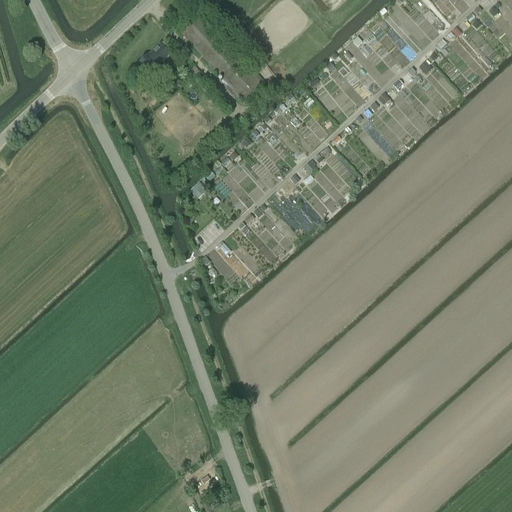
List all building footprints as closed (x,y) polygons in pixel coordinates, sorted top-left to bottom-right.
[(494,9),(489,13),(493,17),(498,13),(494,9)] [(197,13),(179,30),(244,103),(263,87),(197,13)] [(358,39),(353,43),(357,48),(362,44),(358,39)] [(442,41),(436,46),(440,51),(446,45),(442,41)] [(148,55),(137,66),(149,79),(160,68),(158,66),(169,56),(160,46),(153,52),(154,53),(150,57),(148,55)] [(433,55),(428,60),(432,64),(437,59),(433,55)] [(264,65),(263,63),(259,59),(250,67),(255,73),(264,65)] [(425,63),(419,69),(423,73),(429,67),(425,63)] [(399,82),(393,87),(397,91),(402,86),(399,82)] [(391,89),(385,94),(388,98),(394,93),(391,89)] [(303,90),(298,95),(301,98),(306,93),(303,90)] [(385,95),(378,100),(383,105),(389,99),(385,95)] [(375,104),(370,108),(374,113),(379,108),(375,104)] [(247,139),(242,144),(246,148),(251,143),(247,139)] [(234,153),(229,157),(233,161),(238,157),(234,153)] [(312,162),(304,169),(308,174),(314,168),(316,166),(312,162)] [(295,177),(291,180),(294,185),(299,181),(295,177)] [(221,181),(213,189),(229,205),(238,197),(221,181)] [(199,183),(190,192),(197,199),(204,193),(202,190),(204,188),(199,183)] [(282,188),(275,194),(279,198),(278,199),(281,202),(288,196),(282,188)] [(258,219),(263,215),(258,210),(254,214),(258,219)] [(250,216),(244,221),(249,226),(254,221),(250,216)] [(205,258),(199,263),(204,268),(209,264),(205,258)] [(202,489),(211,482),(206,476),(198,484),(202,489)]
